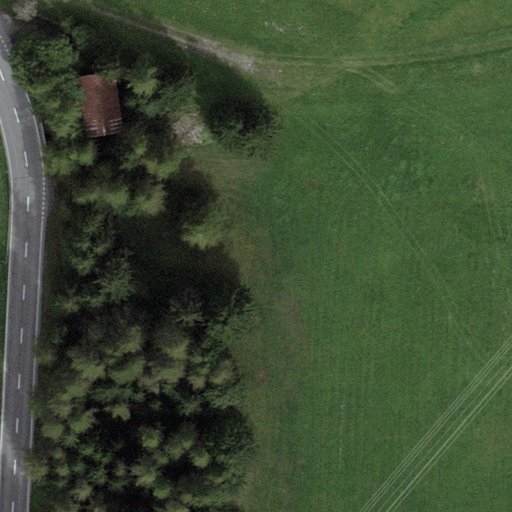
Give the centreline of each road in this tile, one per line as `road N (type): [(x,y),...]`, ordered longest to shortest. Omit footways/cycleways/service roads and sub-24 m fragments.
road 1 (primary): [(16,511),(30,180),(19,118),(0,73)]
road 2 (track): [(238,60),(77,0)]
